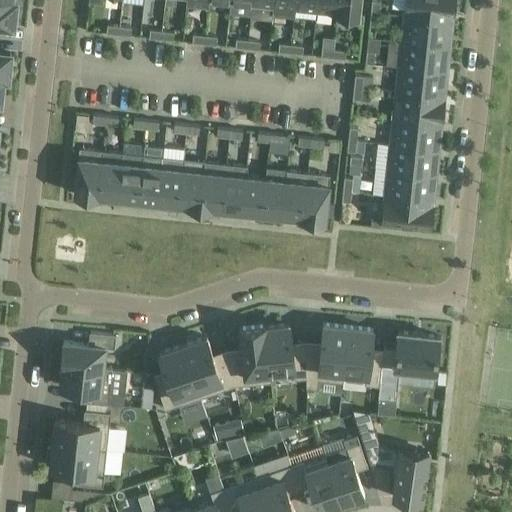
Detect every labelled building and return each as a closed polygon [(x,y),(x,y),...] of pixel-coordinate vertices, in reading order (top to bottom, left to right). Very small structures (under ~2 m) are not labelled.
[(0,0),(0,24),(13,26),(15,4),(15,1),(0,0)] [(272,0),(272,5),(271,13),(294,16),(295,8),(295,0),(272,0)] [(316,0),(295,0),(295,8),(316,10),(316,0)] [(337,12),(337,0),(316,0),(316,10),(337,12)] [(337,0),(337,12),(336,20),(357,22),(359,0),(337,0)] [(380,1),(371,0),(370,11),(378,12),(380,1)] [(452,0),(405,0),(404,14),(451,19),(452,0)] [(378,12),(370,11),(369,24),(377,25),(378,12)] [(451,19),(404,14),(402,40),(448,45),(451,19)] [(119,25),(107,24),(106,32),(118,34),(119,25)] [(131,27),(119,25),(118,34),(130,35),(131,27)] [(161,30),(150,29),(149,37),(161,38),(161,30)] [(174,31),(161,30),(161,38),(173,39),(174,31)] [(204,35),(193,33),(192,42),(204,43),(204,35)] [(217,36),(204,35),(204,43),(216,44),(217,36)] [(247,39),(236,38),(235,46),(246,47),(247,39)] [(376,39),(368,38),(365,62),(373,63),(376,39)] [(260,41),(247,39),(246,47),(259,49),(260,41)] [(448,45),(402,40),(399,66),(445,71),(448,45)] [(290,44),(278,43),(278,51),(289,52),(290,44)] [(302,45),(290,44),(289,52),(302,53),(302,45)] [(333,49),(321,47),(321,55),(332,57),(333,49)] [(345,50),(333,49),(332,57),(344,58),(345,50)] [(0,75),(7,77),(10,52),(0,51),(0,75)] [(445,71),(399,66),(396,92),(442,97),(445,71)] [(363,75),(355,74),(353,87),(361,88),(363,75)] [(361,88),(353,87),(352,98),(360,99),(361,88)] [(396,92),(393,117),(440,122),(442,97),(396,92)] [(106,115),(93,113),(92,122),(105,124),(106,115)] [(118,116),(106,115),(105,124),(117,125),(118,116)] [(393,117),(391,143),(437,148),(440,122),(393,117)] [(146,119),(133,118),(132,126),(145,128),(146,119)] [(158,120),(146,119),(145,128),(157,129),(158,120)] [(187,124),(174,122),(173,131),(186,132),(187,124)] [(199,125),(187,124),(186,132),(198,134),(199,125)] [(229,128),(217,127),(216,136),(228,137),(229,128)] [(357,127),(349,127),(348,138),(356,139),(357,127)] [(242,129),(229,128),(228,137),(241,138),(242,129)] [(270,132),(257,131),(256,140),(269,141),(270,132)] [(282,134),(270,132),(269,141),(281,143),(282,134)] [(310,137),(298,135),(297,144),(309,145),(310,137)] [(323,138),(310,137),(309,145),(322,147),(323,138)] [(356,139),(348,138),(346,151),(355,151),(356,139)] [(388,169),(434,174),(437,148),(391,143),(388,169)] [(103,150),(79,147),(75,189),(74,193),(83,194),(98,195),(98,194),(102,159),(103,150)] [(103,150),(102,159),(98,194),(117,196),(121,161),(122,152),(103,150)] [(122,152),(121,161),(117,196),(137,198),(141,163),(142,154),(122,152)] [(142,154),(141,163),(137,198),(157,200),(161,165),(162,156),(142,154)] [(350,155),(350,163),(362,164),(362,156),(350,155)] [(162,156),(161,165),(157,200),(179,203),(183,168),(184,158),(162,156)] [(188,204),(188,205),(198,206),(202,170),(203,160),(184,158),(183,168),(179,203),(188,204)] [(203,160),(202,170),(198,206),(211,208),(211,206),(220,207),(225,163),(203,160)] [(247,165),(225,163),(220,207),(242,209),(246,175),(247,165)] [(350,164),(349,173),(352,173),(360,174),(360,165),(350,164)] [(286,169),(285,179),(281,214),(301,216),(306,171),(286,169)] [(434,174),(388,169),(385,195),(431,200),(434,174)] [(306,171),(301,216),(301,217),(315,219),(324,220),(325,216),(326,203),(329,174),(306,171)] [(265,177),(246,175),(242,209),(261,212),(265,177)] [(285,179),(265,177),(261,212),(281,214),(285,179)] [(352,177),(344,177),(342,190),(350,191),(352,177)] [(349,201),(350,191),(342,190),(341,201),(349,201)] [(431,200),(385,195),(382,221),(429,226),(431,200)] [(334,204),(326,203),(325,216),(332,216),(334,204)] [(306,380),(306,351),(293,352),(289,323),(266,326),(265,325),(264,325),(270,379),(292,377),(293,382),(305,381),(306,381),(306,380)] [(342,371),(347,326),(323,323),(320,352),(306,351),(306,380),(306,381),(306,386),(317,388),(318,378),(341,381),(342,371)] [(270,379),(264,325),(239,328),(242,358),(228,360),(234,384),(236,383),(270,379)] [(368,374),(367,383),(379,385),(380,375),(381,359),(370,358),(373,328),(347,326),(342,371),(368,374)] [(115,333),(90,331),(89,343),(63,340),(61,364),(62,364),(62,362),(102,366),(104,346),(114,347),(115,333)] [(397,347),(384,345),(382,359),(381,359),(380,375),(379,385),(377,397),(395,399),(398,366),(434,370),(438,335),(424,334),(424,333),(413,331),(412,332),(398,331),(397,347)] [(234,384),(228,360),(216,364),(206,336),(182,344),(199,395),(223,387),(234,384)] [(199,395),(182,344),(159,352),(168,380),(156,384),(164,407),(199,395)] [(111,367),(102,366),(62,362),(62,364),(60,385),(84,388),(83,400),(108,403),(111,367)] [(142,399),(141,407),(151,408),(152,400),(142,399)] [(55,419),(52,442),(96,447),(106,448),(108,426),(110,412),(85,409),(83,422),(55,419)] [(229,437),(244,434),(241,420),(226,423),(229,437)] [(290,424),(279,428),(281,435),(293,431),(290,424)] [(399,447),(387,445),(384,445),(382,444),(381,443),(379,441),(378,440),(377,437),(375,432),(358,429),(369,462),(390,466),(388,477),(395,478),(394,489),(393,496),(400,498),(421,501),(428,451),(399,447)] [(345,445),(324,452),(341,502),(363,494),(355,469),(367,465),(356,433),(343,438),(345,445)] [(52,446),(47,446),(45,462),(50,463),(50,466),(78,469),(77,483),(102,485),(106,448),(96,447),(52,442),(52,446)] [(341,502),(324,452),(326,457),(304,464),(303,460),(290,464),(299,488),(310,484),(318,510),(323,508),(341,502)] [(293,490),(299,488),(290,464),(257,476),(268,511),(293,511),(287,492),(293,490)] [(268,511),(257,476),(223,487),(231,511),(242,508),(243,511),(268,511)] [(192,507),(193,511),(229,511),(231,511),(223,487),(210,492),(213,500),(192,507)] [(97,496),(95,490),(71,488),(70,499),(85,500),(97,496)] [(149,492),(138,496),(142,506),(152,503),(149,492)]
